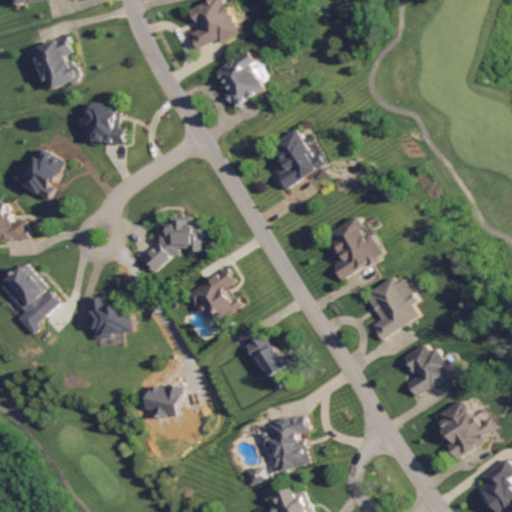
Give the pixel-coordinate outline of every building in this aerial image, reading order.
[(233,0),(206,0),(186,10),(207,51),(249,29),(233,0)] [(69,36),(33,51),(50,91),(86,76),(69,36)] [(255,53),(219,73),(239,109),(275,89),(255,53)] [(97,102),(127,105),(125,127),(131,128),(129,141),(94,138),(97,102)] [(308,124),(330,167),(289,188),(280,171),(289,167),(276,141),(308,124)] [(42,144),(72,162),(52,197),(22,179),(42,144)] [(0,203),(16,201),(18,219),(31,221),(33,234),(0,237),(0,203)] [(366,214),(390,256),(347,280),(338,265),(349,258),(334,232),(366,214)] [(204,251),(205,218),(173,217),(173,224),(165,224),(164,245),(152,245),(152,262),(182,263),(183,251),(204,251)] [(27,262),(0,284),(0,288),(35,330),(64,305),(27,262)] [(233,267),(189,295),(211,329),(249,305),(237,286),(243,282),(233,267)] [(401,275),(425,316),(387,338),(363,297),(401,275)] [(93,297),(110,296),(111,306),(135,304),(137,332),(96,335),(93,297)] [(267,333),(249,346),(280,392),(299,379),(267,333)] [(437,339),(458,376),(422,397),(401,360),(437,339)] [(479,393),(503,430),(462,457),(438,420),(479,393)] [(308,412),(260,427),(274,476),(315,464),(306,435),(314,432),(308,412)] [(511,511),(511,463),(510,461),(478,487),(498,511),(511,511)] [(253,485),(270,480),(266,466),(249,471),(253,485)] [(285,511),(278,492),(306,482),(316,511),(285,511)]
